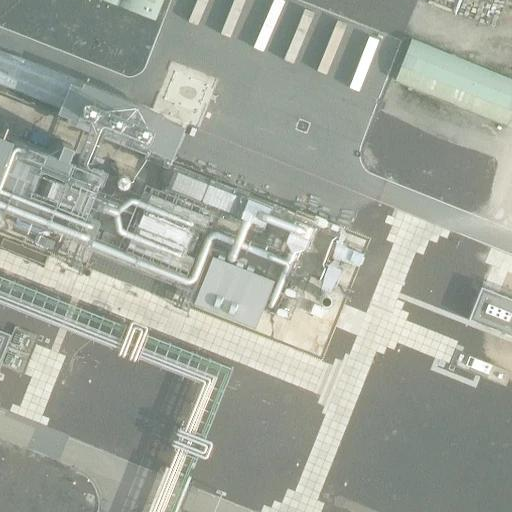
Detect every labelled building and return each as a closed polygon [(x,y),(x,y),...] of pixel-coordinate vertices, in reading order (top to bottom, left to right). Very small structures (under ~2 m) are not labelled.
[(102,0),(158,21),(165,0),(102,0)] [(123,19),(118,39),(130,42),(133,31),(129,30),(131,21),(123,19)] [(511,76),(412,36),(394,80),(506,126),(511,111),(511,76)] [(372,143),(454,169),(460,148),(447,144),(453,126),(391,107),(388,119),(380,116),(372,143)] [(0,131),(0,197),(7,200),(11,186),(24,189),(26,181),(19,179),(26,151),(27,152),(30,140),(0,131)] [(227,209),(235,186),(170,162),(164,180),(176,185),(180,176),(195,181),(190,195),(227,209)] [(194,304),(256,327),(275,278),(212,254),(194,304)] [(511,296),(481,283),(468,315),(511,333),(511,296)] [(0,361),(1,362),(11,329),(0,325),(0,361)]
